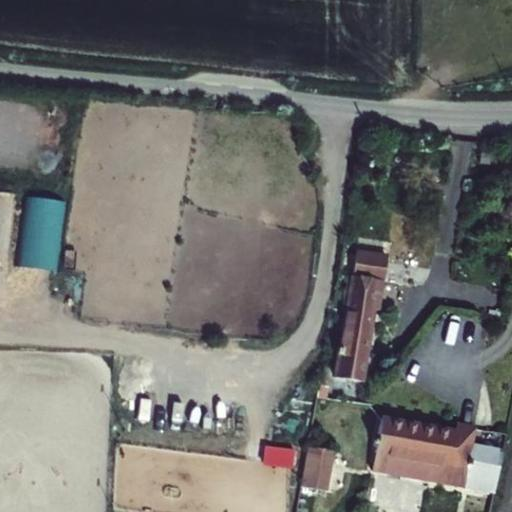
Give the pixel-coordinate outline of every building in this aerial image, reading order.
[(64,198),(16,196),(13,269),(60,271),(64,198)] [(354,277),(339,275),(336,299),(349,300),(354,277)] [(386,282),(354,277),(337,379),(367,384),(379,310),(383,311),(386,282)] [(383,418),(374,473),(498,494),(505,449),(475,444),(477,428),(460,425),(459,430),(383,418)] [(309,452),(280,448),(279,463),(308,466),(309,452)] [(342,454),(313,450),(307,490),(336,494),(342,454)]
